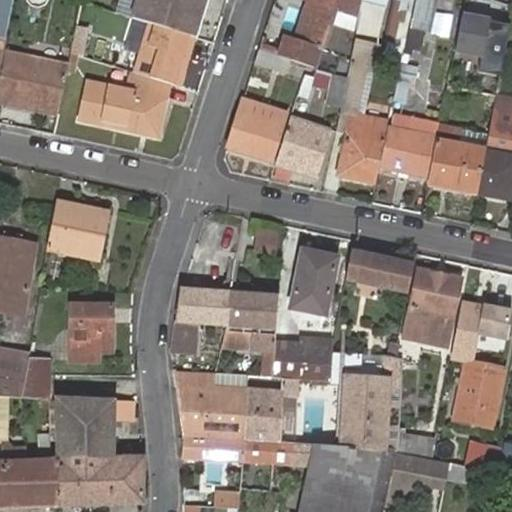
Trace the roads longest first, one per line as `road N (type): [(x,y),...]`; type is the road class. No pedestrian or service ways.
road 1 (residential): [(192,184),(153,290),(146,340),(163,458),(161,511)]
road 2 (residential): [(192,184),(511,255)]
road 3 (residential): [(0,143),(192,184)]
road 4 (residential): [(251,0),(192,184)]
